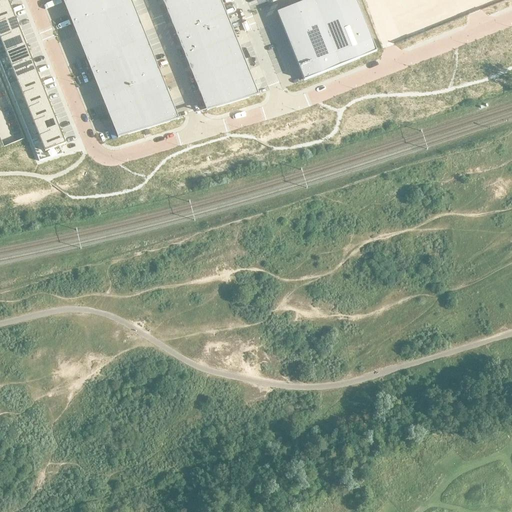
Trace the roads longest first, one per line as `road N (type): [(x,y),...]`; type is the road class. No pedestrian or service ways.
road 1 (unknown): [(511,206),(445,212),(352,248),(330,274),(291,283),(238,271),(132,297),(105,294),(106,261)]
road 2 (unclassified): [(31,0),(94,150),(123,154),(200,131)]
road 3 (unknown): [(0,293),(257,214)]
road 4 (unclassified): [(282,105),(511,15)]
road 5 (unclassified): [(148,0),(200,131)]
